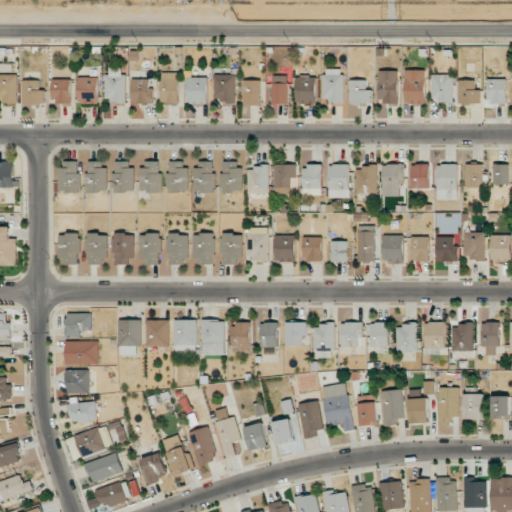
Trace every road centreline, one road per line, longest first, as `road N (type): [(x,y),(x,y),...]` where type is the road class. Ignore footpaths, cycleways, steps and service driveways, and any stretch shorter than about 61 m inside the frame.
road 1 (residential): [(0,138),(511,135)]
road 2 (tertiary): [(511,30),(0,30)]
road 3 (residential): [(39,294),(511,294)]
road 4 (residential): [(35,138),(40,416),(73,511)]
road 5 (residential): [(154,511),(219,486),(311,465),(511,451)]
